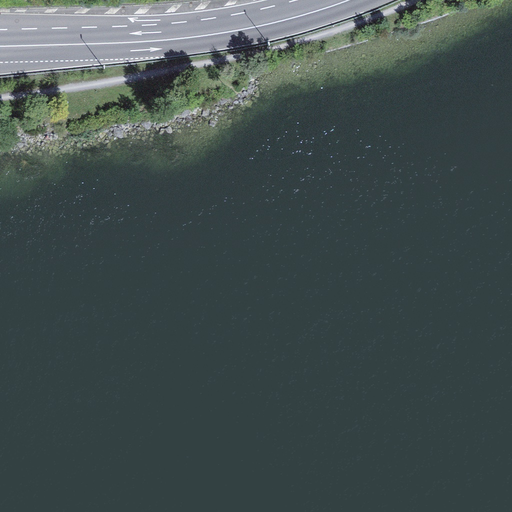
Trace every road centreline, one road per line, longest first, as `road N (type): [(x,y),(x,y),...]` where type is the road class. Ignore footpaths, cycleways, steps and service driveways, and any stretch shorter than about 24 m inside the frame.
road 1 (primary): [(124,43),(241,29),(347,0)]
road 2 (primary): [(0,59),(124,43)]
road 3 (primary): [(124,43),(0,31)]
road 4 (trunk): [(124,43),(0,46)]
